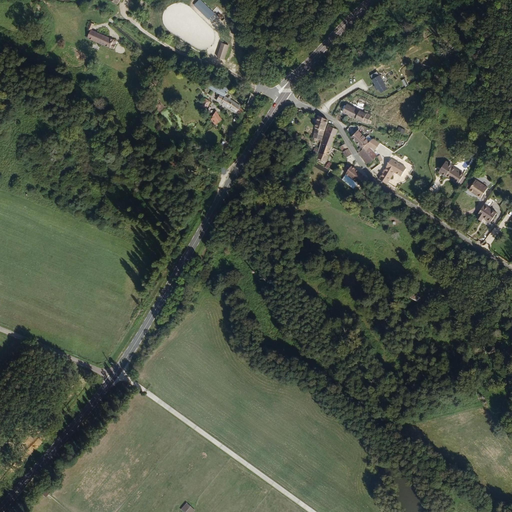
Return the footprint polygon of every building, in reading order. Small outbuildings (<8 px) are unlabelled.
[(200,0),(198,0),(194,5),(209,19),(214,13),(200,0)] [(117,41),(92,30),(89,38),(114,49),(117,41)] [(224,37),(219,55),(226,57),(232,39),(224,37)] [(372,79),(375,84),(374,85),(376,89),(378,88),(380,92),(386,88),(384,84),(385,84),(379,74),(372,79)] [(224,97),(226,92),(224,91),(225,88),(210,80),(206,87),(220,95),(217,100),(221,102),(224,97)] [(224,97),(221,102),(237,111),(239,106),(229,100),(227,99),(224,97)] [(207,109),(211,102),(205,98),(201,106),(207,109)] [(363,113),(346,105),(343,112),(368,124),(368,123),(370,119),(372,116),(367,113),(368,111),(364,110),(363,113)] [(221,119),(216,112),(212,119),(216,124),(221,119)] [(328,121),(318,117),(312,138),(316,139),(315,141),(321,143),(328,121)] [(329,127),(323,144),(332,147),(338,131),(337,130),(329,127)] [(362,148),(372,139),(368,135),(366,138),(357,131),(351,139),(362,148)] [(292,132),(289,137),(298,141),(301,136),(292,132)] [(374,150),(380,143),(373,138),(369,143),(367,144),(374,150)] [(332,147),(323,144),(318,159),(327,162),(332,147)] [(340,147),(343,153),(348,150),(345,144),(340,147)] [(365,150),(362,148),(358,152),(367,165),(377,155),(368,147),(365,150)] [(351,160),(353,159),(348,150),(343,153),(346,159),(349,157),(351,160)] [(387,185),(395,173),(401,177),(406,169),(391,160),(378,180),(387,185)] [(452,167),(453,166),(446,162),(439,172),(446,176),(447,176),(459,183),(465,174),(452,167)] [(342,180),(355,190),(359,185),(364,189),(369,182),(351,168),(342,180)] [(481,199),(488,188),(475,180),(469,191),(481,199)] [(497,213),(484,205),(478,215),(479,215),(478,218),(483,221),(485,218),(487,220),(486,221),(491,224),(497,213)] [(180,510),(182,511),(193,511),(195,510),(186,503),(180,510)]
